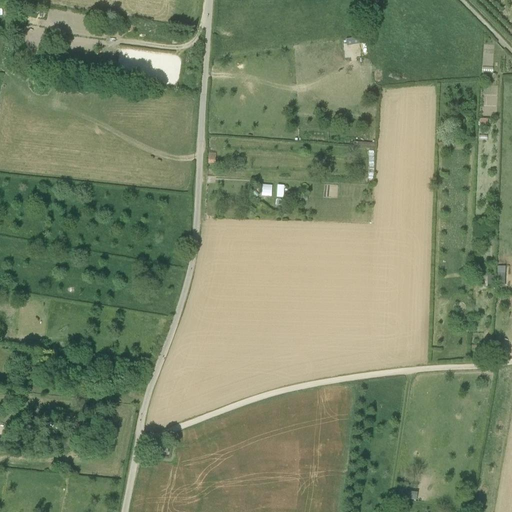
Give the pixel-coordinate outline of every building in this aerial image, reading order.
[(358,38),(345,40),(346,47),(359,45),(358,38)] [(216,154),(208,153),(207,163),(215,164),(216,154)] [(261,185),(260,196),(270,197),(271,186),(261,185)] [(276,185),(276,198),(283,198),(284,186),(276,185)] [(168,447),(158,446),(158,452),(168,454),(168,447)] [(418,494),(404,492),(403,500),(417,501),(418,494)]
